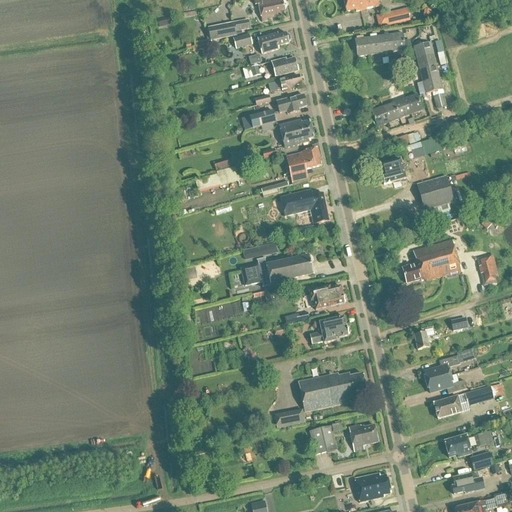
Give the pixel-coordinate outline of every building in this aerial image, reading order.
[(259,6),(259,9),(262,21),(282,17),(281,15),(285,14),(282,0),(256,0),(254,1),(255,7),(259,6)] [(342,0),(346,14),(355,11),(356,13),(379,8),(377,0),(342,0)] [(407,10),(376,17),(379,30),(410,23),(407,10)] [(425,12),(424,20),(435,21),(436,16),(431,15),(431,13),(425,12)] [(164,20),(157,21),(159,29),(166,28),(164,20)] [(248,21),(208,29),(211,43),(237,37),(236,33),(250,30),(248,21)] [(472,29),(475,41),(487,39),(484,26),(472,29)] [(278,38),(277,35),(257,41),(262,56),(279,51),(278,48),(289,45),(290,42),(291,42),(289,37),(286,36),(286,35),(278,38)] [(403,35),(390,37),(392,54),(405,52),(403,35)] [(233,40),(235,48),(236,51),(252,46),(250,36),(233,40)] [(390,37),(378,38),(380,55),(392,54),(390,37)] [(378,38),(366,40),(368,57),(380,55),(378,38)] [(368,57),(366,40),(355,42),(357,58),(368,57)] [(209,45),(208,41),(196,44),(197,51),(215,47),(214,44),(209,45)] [(414,49),(416,59),(433,55),(430,44),(414,49)] [(416,59),(419,70),(436,66),(433,55),(416,59)] [(275,79),(298,73),(295,60),(286,62),(285,60),(272,64),(275,79)] [(419,70),(422,82),(439,78),(436,66),(419,70)] [(257,67),(250,69),(253,79),(260,76),(257,67)] [(299,79),(299,77),(280,82),(280,83),(268,85),(270,94),(282,91),(282,93),(290,91),(293,90),(293,88),(301,86),(300,84),(301,82),(300,80),(299,79)] [(439,78),(422,82),(426,96),(442,92),(439,78)] [(444,95),(433,98),(437,111),(447,108),(444,95)] [(403,101),(409,117),(422,112),(417,96),(403,101)] [(269,97),(255,101),(256,107),(271,104),(269,97)] [(306,109),(303,97),(277,104),(280,115),(280,113),(286,112),(287,116),(299,114),(298,111),(306,109)] [(403,101),(392,105),(398,121),(409,117),(403,101)] [(392,105),(381,109),(387,125),(398,121),(392,105)] [(387,125),(381,109),(371,113),(377,129),(378,129),(382,127),(387,125)] [(273,110),(250,116),(253,129),(276,122),(273,110)] [(452,130),(463,127),(460,119),(450,123),(452,130)] [(308,141),(314,139),(310,123),(302,125),(301,122),(279,128),(285,150),(309,144),(308,141)] [(439,137),(408,146),(410,152),(425,148),(427,155),(443,151),(439,137)] [(275,149),(262,153),(264,160),(277,157),(275,149)] [(320,168),(316,150),(301,153),(301,155),(298,155),(298,156),(287,159),(287,158),(286,158),(292,184),(292,183),(307,180),(308,180),(306,171),(320,168)] [(400,182),(406,181),(400,161),(379,167),(382,177),(381,177),(384,187),(393,184),(394,190),(401,188),(400,182)] [(214,167),(216,173),(232,168),(230,162),(214,167)] [(425,213),(453,204),(446,178),(417,186),(425,213)] [(312,197),(311,192),(280,200),(285,218),(310,212),(313,225),(329,222),(323,195),(312,197)] [(462,274),(452,242),(429,248),(429,249),(413,253),(416,266),(402,270),(406,285),(421,281),(421,283),(422,283),(422,282),(425,281),(426,283),(462,274)] [(246,259),(258,257),(277,252),(277,251),(276,246),(263,249),(243,253),(244,260),(246,259)] [(264,260),(258,262),(259,266),(241,270),(245,288),(262,284),(264,289),(270,287),(270,286),(313,276),(311,268),(311,266),(311,265),(309,257),(266,267),(264,260)] [(485,285),(496,282),(499,281),(493,259),(479,262),(485,285)] [(313,302),(315,308),(316,312),(345,305),(346,303),(345,298),(344,298),(343,298),(341,288),(330,291),(329,288),(309,293),(311,303),(313,302)] [(285,289),(278,290),(264,293),(267,305),(280,302),(288,300),(285,289)] [(201,323),(242,314),(239,300),(198,308),(201,323)] [(180,314),(181,326),(193,325),(192,313),(180,314)] [(308,314),(296,316),(297,322),(309,320),(308,314)] [(346,329),(344,319),(319,325),(321,334),(310,337),(312,346),(323,344),(324,345),(335,342),(335,341),(348,337),(350,334),(349,330),(349,331),(346,329),(346,328),(346,329)] [(459,320),(451,322),(453,333),(462,331),(459,320)] [(277,334),(286,333),(285,325),(276,327),(277,334)] [(434,337),(432,330),(424,332),(425,334),(414,337),(417,352),(429,349),(426,339),(434,337)] [(424,379),(426,384),(451,377),(449,372),(448,373),(447,370),(459,366),(458,361),(463,359),(462,356),(439,363),(440,369),(424,373),(425,379),(424,379)] [(304,414),(308,413),(355,403),(354,397),(367,394),(363,376),(350,378),(349,376),(338,378),(338,375),(298,384),(304,414)] [(451,377),(426,384),(427,390),(428,390),(430,395),(446,390),(448,396),(466,391),(464,382),(452,386),(451,383),(452,383),(451,377)] [(491,388),(465,396),(468,408),(478,405),(495,401),(494,399),(491,389),(491,388)] [(462,414),(457,398),(433,405),(438,421),(462,414)] [(304,424),(302,411),(283,415),(275,417),(277,430),(286,428),(304,424)] [(471,421),(473,430),(480,428),(477,420),(471,421)] [(343,424),(332,427),(334,434),(345,432),(343,424)] [(331,427),(309,433),(315,457),(337,452),(332,428),(331,427)] [(363,447),(378,444),(374,427),(364,430),(363,428),(361,429),(360,427),(361,427),(360,427),(348,429),(354,454),(364,451),(363,447)] [(485,435),(473,438),(476,449),(487,446),(485,435)] [(471,456),(466,437),(444,443),(449,460),(457,457),(458,459),(471,456)] [(470,462),(474,473),(490,468),(493,467),(489,456),(470,462)] [(496,467),(490,469),(493,476),(498,474),(496,467)] [(357,496),(359,505),(360,505),(360,504),(384,499),(384,497),(391,495),(387,477),(380,478),(380,475),(354,481),(357,496)] [(454,488),(452,488),(454,496),(464,494),(465,495),(473,493),(472,491),(481,489),(479,481),(472,482),(470,475),(452,479),(454,488)] [(348,476),(335,479),(338,491),(351,488),(348,476)] [(482,504),(457,509),(457,511),(484,511),(497,509),(509,506),(506,496),(494,499),(495,501),(482,504)] [(266,511),(265,502),(251,505),(252,511),(266,511)]
